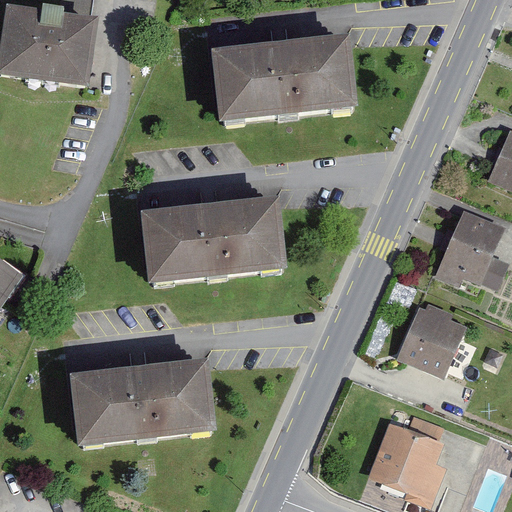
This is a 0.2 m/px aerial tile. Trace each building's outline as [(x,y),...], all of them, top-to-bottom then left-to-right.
[(100,31),(7,16),(0,59),(0,87),(89,102),(100,31)] [(346,49),(221,63),(228,123),(353,108),(346,49)] [(511,140),(510,139),(489,189),(511,199),(511,140)] [(277,208),(149,220),(155,286),(283,274),(277,208)] [(462,210),(435,276),(459,286),(463,276),(481,283),(493,255),(504,227),(462,210)] [(0,250),(0,298),(22,266),(0,250)] [(509,261),(493,255),(481,283),(498,290),(509,261)] [(467,323),(421,304),(398,358),(444,377),(467,323)] [(206,368),(76,384),(84,447),(214,431),(206,368)] [(389,420),(369,476),(406,490),(404,497),(432,508),(447,466),(436,462),(444,440),(389,420)]
